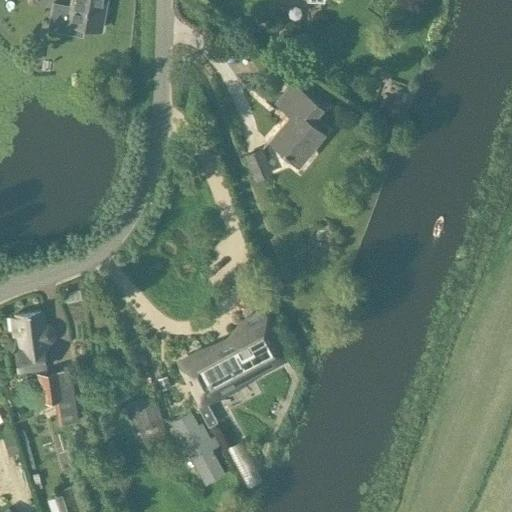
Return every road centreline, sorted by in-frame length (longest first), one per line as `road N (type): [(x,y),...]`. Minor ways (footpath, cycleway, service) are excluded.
road 1 (unclassified): [(0,290),(80,263),(103,249),(136,208),(161,110),(165,0)]
road 2 (track): [(402,511),(499,254)]
